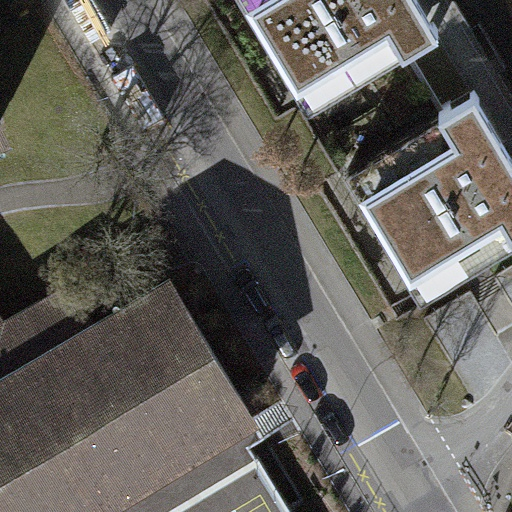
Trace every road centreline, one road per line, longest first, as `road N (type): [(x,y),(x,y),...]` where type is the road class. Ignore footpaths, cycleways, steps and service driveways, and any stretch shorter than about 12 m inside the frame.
road 1 (tertiary): [(422,511),(114,0)]
road 2 (residential): [(429,511),(511,405)]
